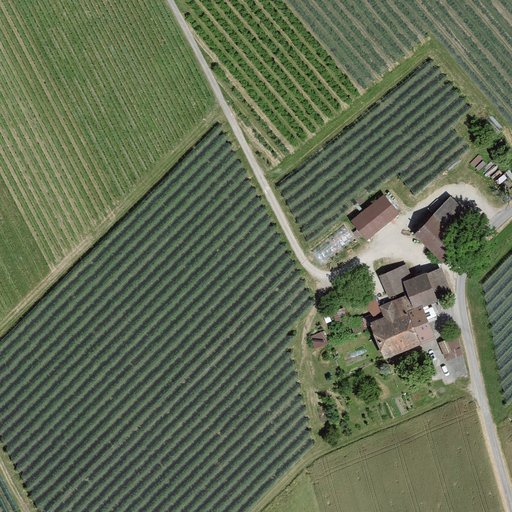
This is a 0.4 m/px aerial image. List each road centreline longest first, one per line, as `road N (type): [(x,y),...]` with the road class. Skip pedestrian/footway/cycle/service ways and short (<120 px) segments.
road 1 (track): [(170,0),(301,259),(321,274),(346,274),(383,246)]
road 2 (unclassified): [(511,500),(460,292),(472,250),(511,209)]
